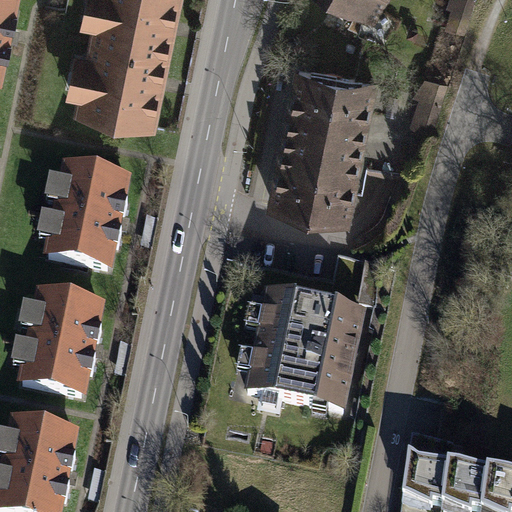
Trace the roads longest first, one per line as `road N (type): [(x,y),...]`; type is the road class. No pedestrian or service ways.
road 1 (primary): [(236,0),(131,511)]
road 2 (residential): [(463,107),(374,511)]
